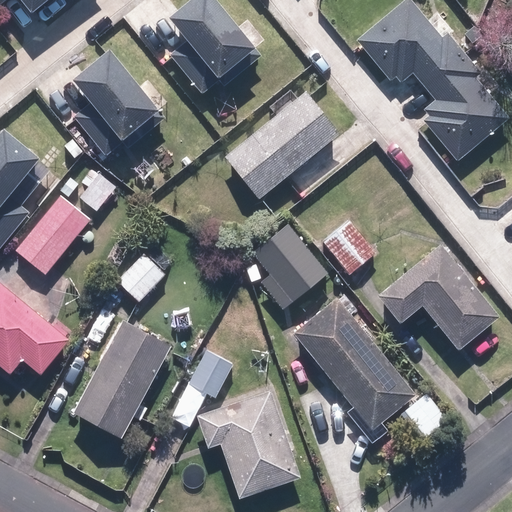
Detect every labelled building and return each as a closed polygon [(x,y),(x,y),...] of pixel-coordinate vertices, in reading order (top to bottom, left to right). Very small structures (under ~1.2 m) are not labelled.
[(0,0),(0,6),(8,0),(20,0),(31,14),(48,0),(0,0)] [(167,56),(199,96),(213,84),(211,81),(246,53),(203,0),(187,0),(161,21),(181,46),(167,56)] [(421,123),(455,163),(506,119),(473,80),(477,76),(443,35),(437,40),(404,1),(353,44),(386,83),(392,78),(398,85),(408,76),(430,102),(419,110),(426,118),(421,123)] [(77,115),(108,155),(123,144),(120,141),(155,113),(107,52),(70,80),(90,105),(77,115)] [(300,96),(221,160),(254,201),(333,137),(300,96)] [(2,133),(0,135),(0,250),(51,190),(27,171),(36,161),(2,133)] [(89,176),(74,199),(92,211),(107,188),(89,176)] [(58,200),(13,253),(41,276),(86,223),(58,200)] [(374,253),(346,222),(319,245),(348,277),(374,253)] [(328,274),(289,224),(252,252),(268,274),(260,280),(283,309),(328,274)] [(395,280),(374,298),(396,325),(417,307),(454,353),(494,321),(435,248),(395,280)] [(143,257),(115,284),(133,302),(161,275),(143,257)] [(0,289),(0,372),(6,377),(17,363),(36,378),(65,344),(0,289)] [(331,301),(289,335),(368,431),(410,398),(331,301)] [(117,326),(70,416),(119,441),(165,350),(117,326)] [(183,385),(211,400),(230,366),(202,351),(183,385)] [(218,447),(236,501),(296,481),(268,396),(195,420),(205,451),(218,447)]
